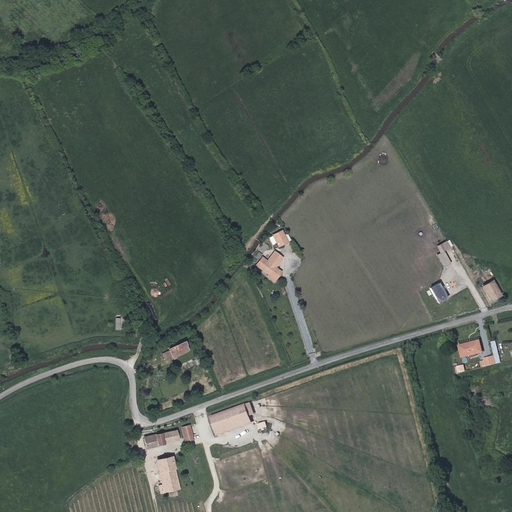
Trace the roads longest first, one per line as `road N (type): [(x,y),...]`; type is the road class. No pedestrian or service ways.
road 1 (residential): [(0,401),(24,384),(122,360),(134,369),(140,416),(153,423),(511,307)]
road 2 (unknown): [(317,368),(288,246)]
